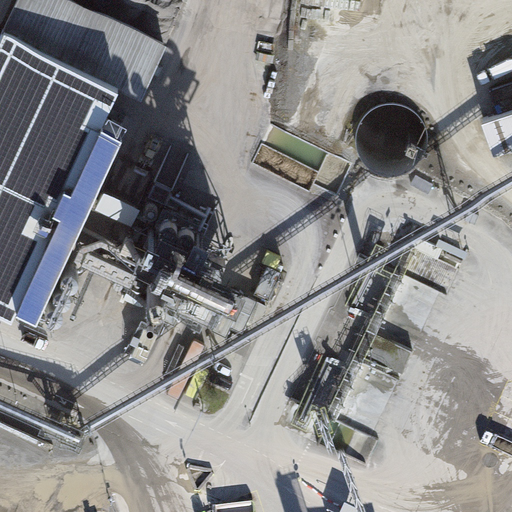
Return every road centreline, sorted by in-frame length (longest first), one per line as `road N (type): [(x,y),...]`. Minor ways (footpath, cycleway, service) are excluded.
road 1 (unknown): [(436,0),(452,90),(511,190)]
road 2 (unknown): [(511,395),(456,448),(435,511)]
